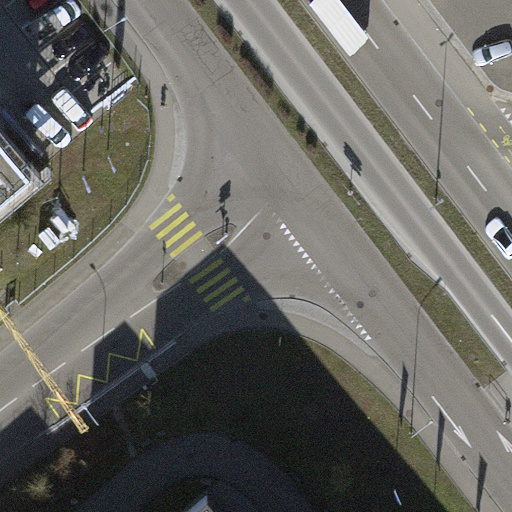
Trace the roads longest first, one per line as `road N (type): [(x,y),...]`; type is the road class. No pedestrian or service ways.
road 1 (secondary): [(248,0),(511,340)]
road 2 (unclassified): [(0,410),(286,179)]
road 3 (unclassified): [(286,179),(511,466)]
road 4 (secondary): [(511,223),(340,0)]
road 5 (unclassified): [(286,179),(149,0)]
